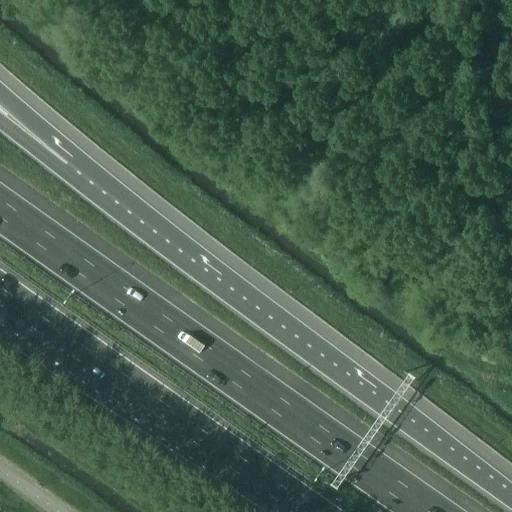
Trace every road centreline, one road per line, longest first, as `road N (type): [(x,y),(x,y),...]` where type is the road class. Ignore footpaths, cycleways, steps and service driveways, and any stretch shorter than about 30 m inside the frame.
road 1 (motorway): [(511,501),(60,169)]
road 2 (motorway): [(429,511),(0,208)]
road 3 (motorway): [(0,297),(304,511)]
